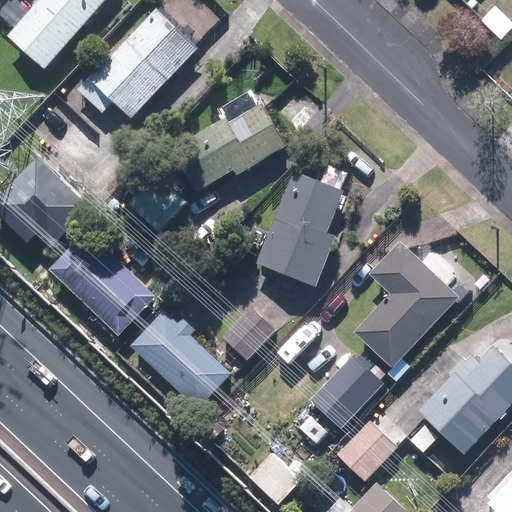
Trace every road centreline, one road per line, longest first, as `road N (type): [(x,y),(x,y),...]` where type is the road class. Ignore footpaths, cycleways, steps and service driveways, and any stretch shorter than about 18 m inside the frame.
road 1 (residential): [(313,0),(511,186)]
road 2 (motorway): [(0,387),(132,511)]
